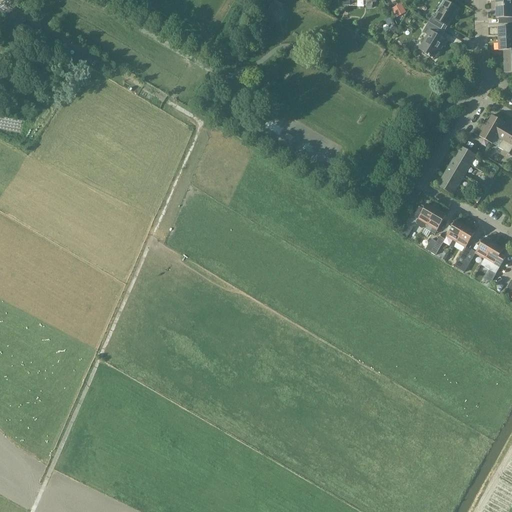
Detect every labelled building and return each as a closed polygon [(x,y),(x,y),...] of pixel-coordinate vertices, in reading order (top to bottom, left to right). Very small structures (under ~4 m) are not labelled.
[(433,15),(428,22),(441,30),(444,24),(447,26),(453,17),(454,17),(459,9),(445,1),(436,16),(433,15)] [(281,8),(272,3),(265,14),(274,19),(281,8)] [(511,6),(491,7),(491,12),(496,12),(496,18),(505,18),(505,24),(511,24),(511,6)] [(444,32),(441,30),(428,22),(422,32),(427,35),(418,49),(435,59),(446,40),(441,37),(444,32)] [(14,32),(7,27),(3,31),(10,37),(14,32)] [(511,27),(498,28),(498,39),(511,38),(511,27)] [(511,38),(498,39),(499,51),(504,51),(511,50),(511,38)] [(4,121),(24,125),(25,116),(6,113),(4,121)] [(485,121),(483,125),(498,133),(504,124),(504,123),(492,115),(487,123),(485,121)] [(511,128),(504,124),(498,133),(496,137),(502,140),(498,148),(503,151),(511,136),(511,128)] [(496,137),(498,133),(483,125),(481,128),(484,129),(479,137),(492,144),(496,137)] [(511,136),(503,151),(509,154),(511,148),(511,136)] [(460,146),(454,157),(470,166),(476,156),(460,146)] [(470,166),(454,157),(449,166),(464,176),(470,166)] [(464,176),(449,166),(443,176),(459,186),(464,176)] [(453,196),(459,186),(443,176),(437,186),(453,196)] [(425,229),(436,210),(427,205),(415,223),(417,224),(417,226),(421,229),(423,228),(425,229)] [(436,210),(425,229),(435,235),(446,216),(436,210)] [(456,242),(465,227),(455,222),(446,237),(456,242)] [(413,228),(407,225),(401,235),(406,239),(413,228)] [(474,233),(465,227),(456,242),(465,248),(474,233)] [(440,237),(436,243),(430,253),(435,256),(445,240),(440,237)] [(475,254),(484,259),(493,245),(489,242),(490,240),(486,237),(484,239),(475,254)] [(430,253),(436,243),(431,239),(425,250),(430,253)] [(503,250),(493,245),(484,259),(480,266),(495,274),(505,258),(500,255),(503,250)] [(459,270),(465,260),(468,254),(463,251),(454,267),(459,270)] [(470,263),(465,260),(459,270),(464,273),(470,263)]
